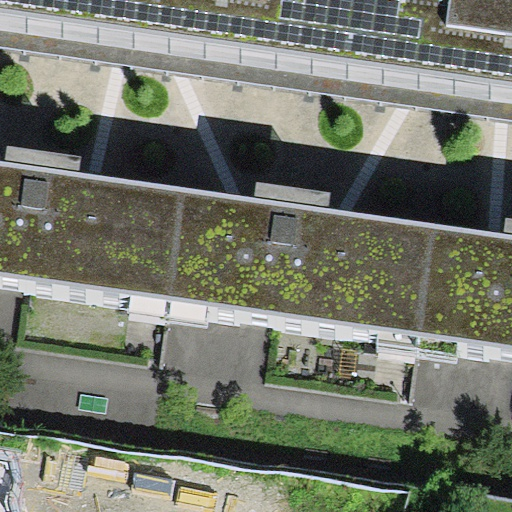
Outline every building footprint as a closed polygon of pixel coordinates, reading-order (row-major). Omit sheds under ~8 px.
[(0,0),(0,46),(6,47),(13,0),(0,0)] [(13,0),(6,47),(369,96),(382,0),(13,0)] [(511,0),(382,0),(369,96),(511,115),(511,0)] [(141,351),(158,223),(0,201),(0,332),(30,336),(141,351)] [(401,387),(419,258),(158,223),(141,351),(278,370),(401,387)] [(511,270),(419,258),(401,387),(511,402),(511,270)] [(0,460),(0,511),(10,511),(11,462),(0,460)]
